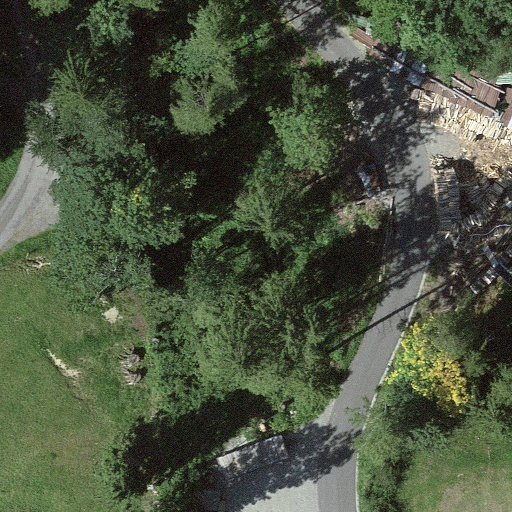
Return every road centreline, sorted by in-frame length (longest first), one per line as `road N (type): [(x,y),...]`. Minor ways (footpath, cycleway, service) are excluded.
road 1 (unclassified): [(313,0),(355,47),(404,185),(405,272),(336,445),(341,511)]
road 2 (track): [(0,228),(85,84),(56,0)]
